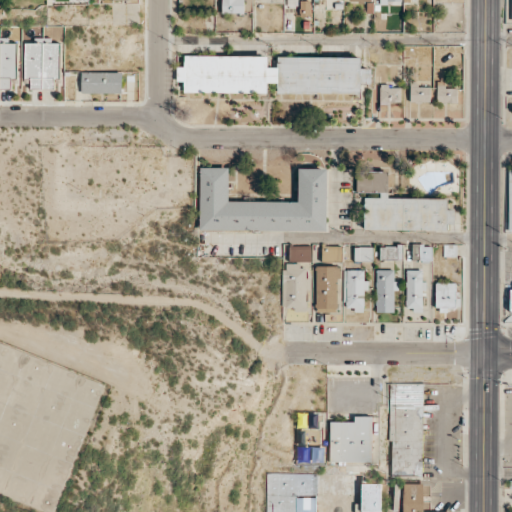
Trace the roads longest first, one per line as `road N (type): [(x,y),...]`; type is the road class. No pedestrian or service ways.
road 1 (residential): [(0,116),(154,117),(186,137),(511,139)]
road 2 (primary): [(484,511),(486,0)]
road 3 (residential): [(284,352),(196,305),(0,291)]
road 4 (residential): [(284,352),(485,353)]
